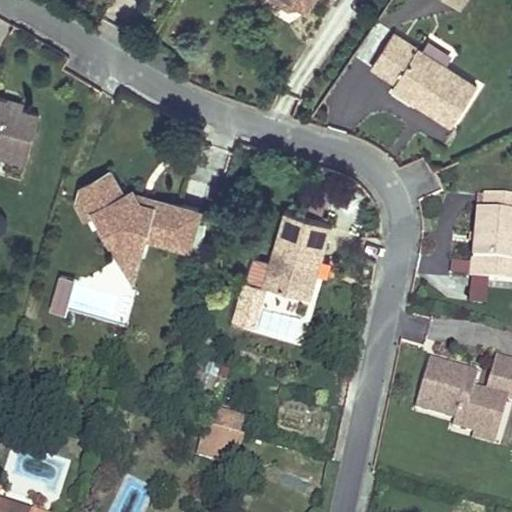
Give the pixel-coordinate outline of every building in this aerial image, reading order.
[(295,0),(271,0),(284,8),(297,5),(295,0)] [(295,0),(297,5),(306,11),(312,0),(295,0)] [(477,86),(394,32),(372,66),(396,82),(433,106),(430,111),(452,125),(477,86)] [(433,106),(396,82),(393,87),(430,111),(433,106)] [(0,150),(27,158),(39,114),(22,109),(6,105),(7,98),(0,96),(0,150)] [(6,105),(22,109),(24,103),(7,98),(6,105)] [(27,158),(0,150),(0,156),(25,164),(27,158)] [(200,210),(155,197),(153,205),(139,201),(133,191),(132,190),(123,194),(118,198),(115,192),(120,189),(110,171),(80,188),(76,203),(85,218),(94,213),(115,251),(140,257),(146,236),(189,248),(200,210)] [(123,194),(120,189),(115,192),(118,198),(123,194)] [(155,197),(133,191),(139,201),(153,205),(155,197)] [(483,212),(476,212),(470,278),(511,281),(511,196),(485,194),(483,212)] [(322,260),(332,222),(284,209),(269,262),(280,265),(273,288),(311,298),(318,274),(310,272),(314,258),(322,260)] [(140,257),(115,251),(133,282),(140,257)] [(310,272),(318,274),(322,260),(314,258),(310,272)] [(263,285),(273,288),(280,265),(269,262),(263,285)] [(68,314),(74,278),(58,275),(51,311),(68,314)] [(230,317),(250,324),(261,291),(240,284),(230,317)] [(465,371),(428,360),(415,407),(454,419),(452,425),(474,432),(476,427),(490,431),(500,398),(507,400),(511,401),(511,362),(495,358),(485,393),(473,389),(474,386),(461,382),(465,371)] [(461,382),(474,386),(477,374),(465,371),(461,382)] [(507,400),(500,398),(490,431),(476,427),(474,432),(473,437),(495,443),(507,400)] [(214,410),(210,426),(221,429),(224,430),(240,434),(244,419),(214,410)] [(214,454),(221,429),(210,426),(204,424),(198,450),(214,454)] [(224,430),(221,429),(214,454),(212,463),(235,469),(243,435),(240,434),(224,430)] [(11,511),(7,511),(9,505),(0,502),(0,511),(11,511)]
